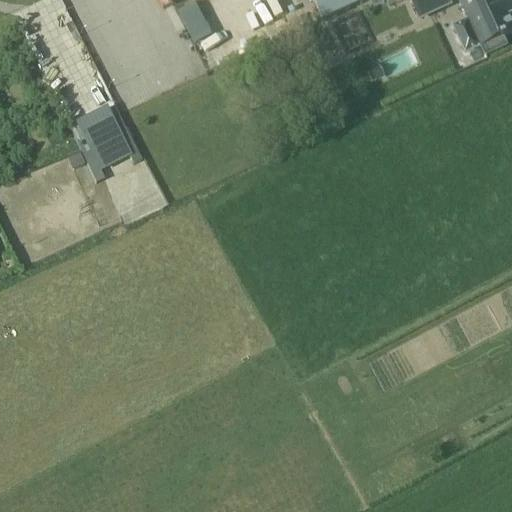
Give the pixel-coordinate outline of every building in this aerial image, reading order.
[(311,0),(321,21),(366,0),(311,0)] [(447,0),(408,0),(419,23),(451,8),(447,0)] [(507,46),(503,37),(511,32),(511,19),(503,0),(459,0),(469,21),(454,28),(466,54),(481,47),(485,56),(507,46)] [(194,6),(178,14),(194,45),(210,37),(194,6)] [(77,128),(100,173),(130,157),(107,113),(77,128)] [(503,302),(492,308),(504,330),(511,325),(511,283),(497,292),(503,302)]
